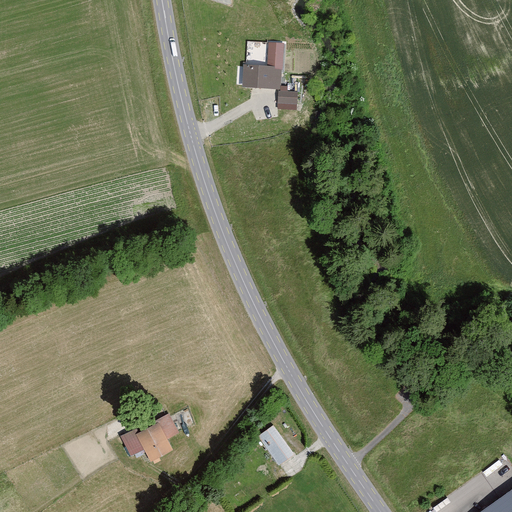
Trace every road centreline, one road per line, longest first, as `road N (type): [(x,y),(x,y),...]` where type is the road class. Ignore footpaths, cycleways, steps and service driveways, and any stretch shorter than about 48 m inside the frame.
road 1 (secondary): [(382,511),(285,366),(230,254),(190,138),(161,0)]
road 2 (track): [(147,463),(170,479),(196,473),(285,366)]
